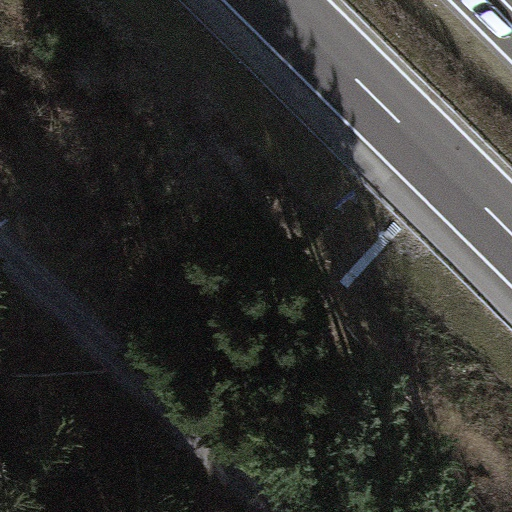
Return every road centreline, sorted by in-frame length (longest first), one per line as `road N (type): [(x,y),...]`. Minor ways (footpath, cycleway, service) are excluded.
road 1 (track): [(0,224),(297,511)]
road 2 (motorway): [(273,0),(511,236)]
